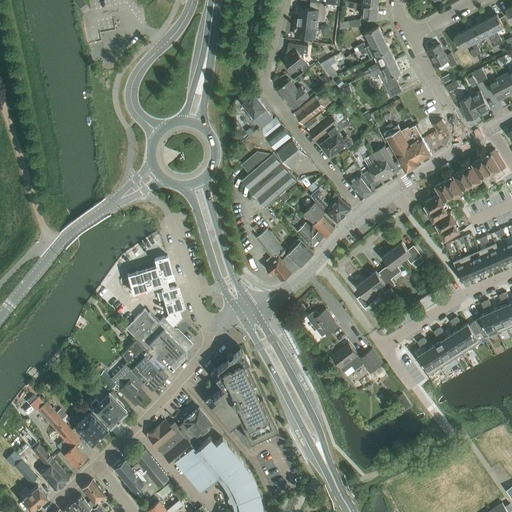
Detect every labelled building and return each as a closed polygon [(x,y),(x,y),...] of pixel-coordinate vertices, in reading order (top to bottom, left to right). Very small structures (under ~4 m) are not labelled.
[(144,0),(133,0),(147,17),(153,11),(144,0)] [(327,4),(319,3),(312,2),(311,9),(298,8),(296,29),(297,29),(296,36),(315,38),(318,20),(325,20),(327,4)] [(377,19),(379,6),(365,4),(354,3),(354,8),(364,10),(363,17),(377,19)] [(497,15),(487,20),(499,44),(503,42),(497,30),(504,27),(497,15)] [(342,23),(343,29),(362,26),(361,19),(342,23)] [(487,20),(476,26),(483,38),(489,35),(495,46),(499,44),(487,20)] [(476,26),(465,32),(472,44),(474,49),(471,51),(474,57),(482,53),(476,42),(483,38),(476,26)] [(367,34),(372,45),(385,39),(380,27),(367,34)] [(461,49),(472,44),(465,32),(455,37),(461,49)] [(385,39),(372,45),(366,48),(372,58),(378,56),(390,49),(385,39)] [(354,47),(356,53),(366,48),(364,42),(354,47)] [(287,56),(283,59),(286,62),(286,64),(286,66),(287,68),(289,69),(291,69),(294,72),(298,69),(302,70),(304,72),(311,67),(307,62),(304,58),(305,53),(308,54),(309,46),(289,43),(287,56)] [(457,64),(451,53),(446,56),(441,45),(428,51),(437,67),(448,61),(452,67),(457,64)] [(378,56),(381,62),(369,68),(371,73),(396,61),(390,49),(378,56)] [(379,74),(385,86),(397,80),(395,75),(401,72),(396,61),(371,73),(373,77),(379,74)] [(332,67),(327,71),(330,75),(334,76),(337,74),(332,67)] [(482,68),(477,71),(482,82),(488,79),(482,68)] [(477,85),(482,82),(477,71),(471,74),(477,85)] [(509,96),(511,94),(511,78),(509,72),(499,77),(509,96)] [(325,73),(321,77),(326,83),(331,79),(325,73)] [(450,73),(442,77),(445,82),(452,79),(450,73)] [(499,101),(509,96),(499,77),(489,83),(499,101)] [(340,87),(344,84),(339,78),(336,82),(340,87)] [(279,90),(294,109),(310,96),(302,86),(298,90),(290,80),(279,90)] [(385,86),(388,92),(400,86),(397,80),(385,86)] [(449,92),(460,87),(457,81),(446,87),(449,92)] [(349,85),(343,88),(346,95),(352,92),(349,85)] [(400,86),(388,92),(391,98),(403,92),(400,86)] [(480,91),(470,96),(480,115),(490,110),(480,91)] [(255,95),(243,105),(248,111),(250,109),(255,116),(253,117),(261,127),(273,118),(262,103),(258,97),(257,98),(255,95)] [(316,95),(294,113),(303,124),(331,102),(326,95),(319,100),(316,95)] [(467,122),(480,115),(470,96),(460,101),(466,113),(463,115),(467,122)] [(350,105),(343,109),(348,116),(354,111),(350,105)] [(339,124),(317,141),(318,141),(321,146),(323,145),(325,148),(324,149),(329,156),(336,150),(337,151),(341,148),(343,150),(354,141),(343,127),(349,122),(347,118),(339,110),(332,115),(339,124)] [(364,112),(369,120),(373,118),(368,110),(364,112)] [(321,114),(316,117),(320,122),(325,119),(321,114)] [(332,115),(310,133),(317,141),(339,124),(332,115)] [(277,117),(261,130),(291,168),(307,155),(292,137),(277,117)] [(320,122),(316,117),(306,125),(310,130),(320,122)] [(442,120),(433,124),(438,134),(447,130),(442,120)] [(422,162),(432,156),(415,125),(402,132),(398,126),(384,133),(404,170),(407,170),(408,170),(420,164),(419,164),(422,162)] [(251,127),(246,131),(249,136),(254,132),(251,127)] [(268,139),(261,130),(260,128),(242,142),(249,151),(253,148),(259,149),(273,152),(277,149),(268,139)] [(385,146),(374,153),(389,177),(398,172),(399,171),(399,170),(393,160),(385,146)] [(297,180),(288,170),(289,169),(275,152),(274,152),(273,153),(258,150),(243,163),(251,172),(243,179),(266,206),(297,180)] [(481,158),(490,173),(491,174),(500,168),(501,170),(505,167),(494,150),(481,158)] [(368,171),(363,174),(370,184),(373,187),(378,184),(376,180),(383,176),(385,180),(389,177),(374,153),(364,159),(369,166),(368,167),(371,172),(369,173),(368,171)] [(490,173),(481,158),(471,164),(480,179),(490,173)] [(355,164),(345,172),(348,177),(353,173),(357,177),(349,183),(362,200),(376,190),(373,187),(370,184),(363,174),(362,172),(361,173),(355,164)] [(481,180),(480,179),(471,164),(461,170),(469,185),(471,186),(481,180)] [(469,185),(461,170),(453,175),(461,189),(469,185)] [(463,191),(461,189),(453,175),(443,181),(451,195),(453,197),(463,191)] [(314,183),(318,187),(325,180),(322,176),(314,183)] [(451,195),(443,181),(435,186),(439,193),(439,194),(443,201),(451,195)] [(322,208),(325,211),(326,212),(338,223),(352,208),(336,194),(334,196),(337,199),(330,206),(319,195),(323,192),(319,188),(310,195),(314,199),(322,208)] [(286,191),(280,196),(285,201),(291,196),(286,191)] [(444,202),(443,201),(439,194),(425,202),(426,204),(423,205),(427,212),(442,204),(444,202)] [(316,202),(306,212),(315,222),(314,223),(327,236),(336,226),(324,214),(326,212),(325,211),(325,212),(316,202)] [(442,204),(427,212),(433,222),(448,213),(442,204)] [(450,212),(448,213),(433,222),(439,232),(454,223),(456,222),(450,212)] [(324,236),(324,235),(313,224),(311,226),(306,221),(305,223),(296,214),(291,220),(298,227),(296,228),(313,245),(319,239),(320,240),(321,239),(322,239),(324,237),(324,236)] [(454,223),(439,232),(445,241),(460,232),(454,223)] [(260,235),(257,237),(272,256),(267,260),(270,264),(267,267),(273,274),(276,272),(282,280),(300,266),(289,255),(284,261),(279,254),(277,252),(280,250),(279,249),(282,246),(268,229),(260,235)] [(293,250),(289,255),(300,266),(301,267),(302,266),(314,253),(300,238),(290,248),(293,250)] [(411,264),(412,263),(414,266),(422,260),(420,257),(421,256),(414,247),(409,251),(402,242),(392,250),(401,262),(407,258),(411,264)] [(427,255),(418,243),(415,245),(422,255),(424,257),(427,255)] [(496,243),(487,247),(496,268),(505,264),(498,248),(496,243)] [(498,248),(505,264),(511,261),(511,258),(506,244),(498,248)] [(284,247),(279,254),(282,256),(288,250),(284,247)] [(487,247),(479,251),(488,272),(496,268),(487,247)] [(389,266),(383,271),(390,280),(401,272),(396,266),(401,262),(392,250),(382,257),(389,266)] [(479,251),(471,254),(480,275),(488,272),(479,251)] [(471,254),(462,258),(471,279),(480,275),(471,254)] [(134,293),(145,289),(172,282),(171,277),(175,276),(169,255),(156,259),(158,265),(157,265),(157,266),(129,274),(134,293)] [(462,258),(454,262),(463,283),(471,279),(462,258)] [(376,271),(366,279),(375,291),(379,288),(384,294),(395,286),(390,280),(383,271),(378,274),(376,271)] [(370,294),(375,291),(366,279),(356,286),(363,294),(357,298),(364,308),(375,301),(370,294)] [(165,317),(174,326),(182,318),(180,311),(186,309),(181,293),(180,294),(177,286),(162,290),(169,314),(170,314),(170,315),(166,318),(165,317)] [(438,301),(432,291),(419,300),(425,309),(438,301)] [(511,314),(508,304),(499,308),(508,329),(511,326),(511,314)] [(499,308),(490,312),(499,333),(508,329),(499,308)] [(162,326),(159,323),(146,309),(126,328),(137,338),(143,345),(162,326)] [(312,311),(306,316),(316,329),(322,336),(325,334),(326,336),(338,327),(325,310),(319,314),(318,312),(316,311),(314,311),(312,311)] [(490,312),(480,316),(490,337),(499,333),(490,312)] [(174,326),(165,317),(159,323),(162,326),(143,345),(156,359),(161,354),(170,364),(173,361),(177,366),(186,357),(181,353),(191,343),(174,326)] [(489,336),(481,318),(476,321),(484,338),(489,336)] [(481,331),(476,321),(470,325),(476,335),(481,331)] [(120,323),(116,327),(122,333),(126,329),(120,323)] [(469,323),(460,328),(472,347),(481,342),(476,335),(470,325),(469,323)] [(460,328),(452,333),(464,353),(472,347),(460,328)] [(452,333),(444,339),(456,358),(464,353),(452,333)] [(156,359),(143,345),(137,338),(121,354),(129,364),(130,366),(132,369),(152,389),(164,376),(152,363),(156,359)] [(444,339),(435,344),(448,363),(456,358),(444,339)] [(373,350),(359,360),(348,344),(331,357),(342,372),(352,365),(355,370),(363,364),(370,374),(383,364),(373,350)] [(435,344),(427,349),(439,369),(448,363),(435,344)] [(251,441),(278,428),(247,361),(249,360),(242,347),(228,358),(228,359),(217,369),(219,373),(215,376),(224,387),(213,397),(215,400),(210,404),(230,427),(240,418),(251,441)] [(427,349),(419,355),(431,374),(439,369),(427,349)] [(130,366),(129,364),(115,379),(105,369),(100,374),(114,388),(117,385),(136,405),(146,394),(135,383),(139,379),(131,370),(132,369),(130,366)] [(118,419),(127,411),(110,393),(100,402),(96,398),(90,404),(94,408),(93,408),(110,426),(115,426),(118,423),(118,419)] [(407,398),(401,402),(405,408),(411,405),(407,398)] [(57,429),(65,439),(58,444),(76,465),(86,456),(76,444),(81,440),(66,421),(63,418),(57,412),(48,401),(39,410),(57,429)] [(36,416),(39,412),(32,404),(28,407),(36,416)] [(63,418),(68,414),(62,407),(57,412),(63,418)] [(184,422),(180,425),(190,437),(194,434),(197,437),(213,424),(200,408),(184,421),(184,422)] [(92,412),(85,418),(76,427),(92,445),(108,429),(92,412)] [(166,420),(148,435),(170,462),(174,462),(176,461),(201,491),(213,481),(215,484),(220,484),(223,482),(224,484),(229,492),(229,494),(228,495),(228,497),(229,499),(230,499),(230,500),(232,500),(232,501),(233,502),(235,509),(234,511),(263,511),(263,505),(260,492),(254,480),(254,479),(248,468),(240,458),(223,437),(216,443),(211,436),(208,438),(202,443),(199,440),(197,437),(194,434),(190,437),(180,425),(178,426),(176,423),(175,424),(172,427),(166,420)] [(22,426),(25,436),(34,434),(31,424),(22,426)] [(56,491),(71,479),(40,444),(34,449),(46,464),(38,471),(56,491)] [(172,478),(145,447),(134,457),(137,460),(131,465),(125,458),(121,462),(120,460),(115,465),(116,466),(114,468),(124,480),(123,481),(126,484),(127,483),(134,491),(141,485),(144,488),(146,486),(154,495),(161,489),(160,487),(161,488),(172,478)] [(15,450),(6,458),(13,466),(15,465),(15,466),(22,459),(21,458),(17,453),(15,450)] [(15,466),(31,484),(38,478),(22,459),(15,466)] [(82,489),(83,490),(87,496),(95,505),(106,496),(93,480),(82,489)] [(174,487),(170,483),(159,493),(163,497),(174,487)] [(22,499),(31,511),(48,496),(38,485),(22,499)] [(73,502),(80,511),(86,511),(92,508),(92,507),(85,498),(82,495),(73,502)] [(87,496),(85,498),(92,507),(95,505),(87,496)] [(148,509),(150,511),(164,511),(168,509),(160,499),(158,501),(155,497),(150,501),(153,505),(148,509)] [(80,511),(73,502),(63,510),(64,511),(80,511)] [(509,511),(503,502),(488,511),(509,511)]
